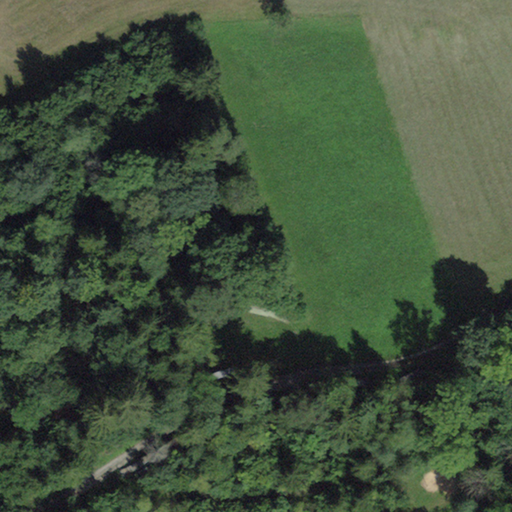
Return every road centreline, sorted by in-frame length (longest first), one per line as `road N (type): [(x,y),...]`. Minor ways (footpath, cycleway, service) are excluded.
road 1 (track): [(32,511),(66,499),(222,397),(423,354),(511,320)]
road 2 (track): [(94,479),(120,488),(243,494),(394,484)]
